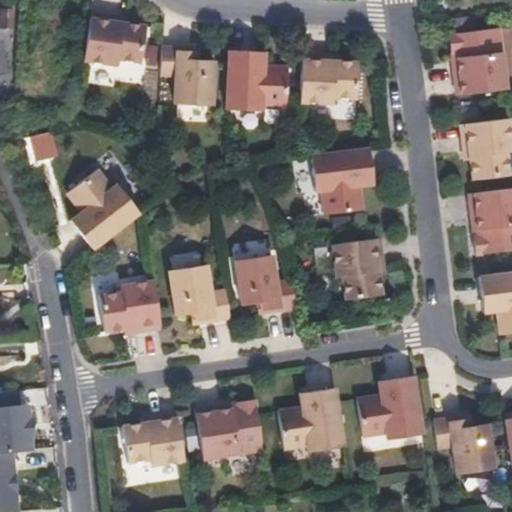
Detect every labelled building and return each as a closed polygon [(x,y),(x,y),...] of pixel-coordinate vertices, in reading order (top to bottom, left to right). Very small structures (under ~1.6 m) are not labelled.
[(13,29),(14,7),(2,6),(1,28),(13,29)] [(119,18),(91,14),(84,62),(117,67),(118,60),(141,64),(146,28),(126,25),(118,24),(119,18)] [(454,65),(457,97),(507,90),(500,29),(450,35),(452,54),(457,54),(459,64),(454,65)] [(194,49),(163,47),(161,76),(176,76),(175,104),(213,105),(215,62),(200,61),(193,61),(194,49)] [(258,53),(230,51),(227,111),(263,112),(263,106),(287,107),(289,69),(265,67),(257,67),(258,53)] [(266,53),(258,53),(257,67),(265,67),(266,53)] [(331,56),(303,55),(301,103),(334,105),(334,99),(357,99),(359,63),(339,62),(331,62),(331,56)] [(511,153),(511,145),(509,120),(461,126),(464,154),(470,153),(471,161),(474,181),(509,177),(507,154),(511,153)] [(51,130),(27,136),(33,161),(57,156),(51,130)] [(370,150),(311,157),(315,192),(322,192),(325,216),(363,211),(360,187),(359,179),(373,178),(370,150)] [(76,228),(94,250),(140,213),(118,185),(113,189),(98,170),(68,194),(83,213),(88,219),(76,228)] [(374,185),(373,178),(359,179),(360,187),(374,185)] [(477,256),(511,251),(511,189),(469,195),(473,226),(478,225),(479,236),(475,237),(477,256)] [(72,221),(76,228),(88,219),(83,213),(72,221)] [(384,267),(381,239),(333,245),(337,278),(343,277),(346,300),(382,296),(380,276),(379,267),(384,267)] [(277,283),(273,256),(235,262),(242,305),(257,303),(264,302),(266,314),(297,309),(292,281),(277,283)] [(198,312),(200,324),(231,319),(226,291),(212,293),(208,266),(170,272),(176,315),(192,313),(198,312)] [(511,273),(480,278),(483,306),(497,304),(498,312),(501,335),(511,334),(511,273)] [(134,334),(162,329),(155,282),(122,287),(122,293),(100,297),(105,333),(125,330),(133,328),(134,334)] [(264,302),(257,303),(259,314),(266,314),(264,302)] [(498,312),(497,304),(483,306),(484,314),(498,312)] [(198,312),(192,313),(193,325),(200,324),(198,312)] [(422,436),(413,377),(385,381),(387,396),(379,397),(356,400),(362,438),(385,435),(386,441),(422,436)] [(387,396),(385,381),(377,383),(379,397),(387,396)] [(309,453),(345,447),(336,389),(308,393),(310,407),(302,408),(279,412),(285,450),(308,446),(309,453)] [(310,407),(308,393),(300,394),(302,408),(310,407)] [(264,450),(256,401),(237,404),(238,409),(228,410),(227,405),(195,410),(203,460),(264,450)] [(0,450),(35,447),(30,402),(0,405),(0,450)] [(185,460),(178,413),(150,417),(151,423),(143,424),(123,427),(128,463),(151,459),(152,465),(185,460)] [(468,427),(475,426),(473,415),(466,416),(468,427)] [(496,468),(491,424),(475,426),(468,427),(466,416),(433,421),(437,448),(452,447),(456,474),(496,468)] [(0,511),(20,509),(14,452),(0,453),(0,511)]
